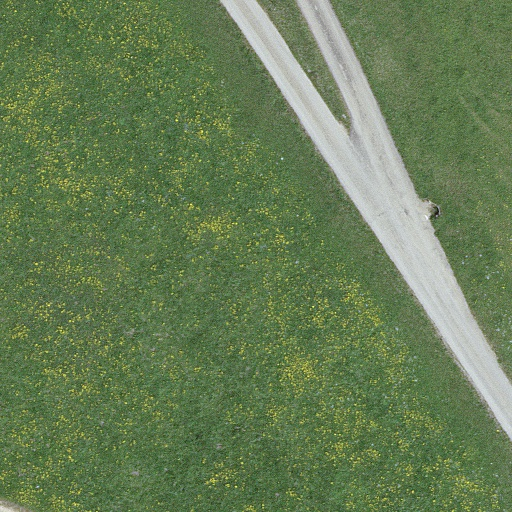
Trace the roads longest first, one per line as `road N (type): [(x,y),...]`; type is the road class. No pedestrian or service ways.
road 1 (unclassified): [(422,271),(241,0)]
road 2 (unclassified): [(308,0),(351,85),(422,271)]
road 3 (unclassified): [(511,409),(422,271)]
